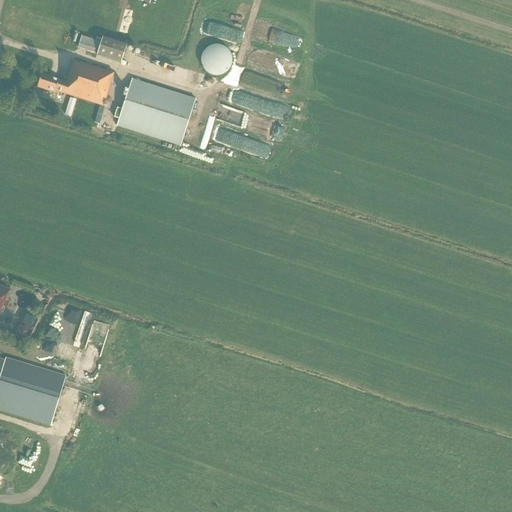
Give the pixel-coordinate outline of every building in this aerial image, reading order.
[(102,42),(81,36),(78,47),(98,53),(102,42)] [(103,38),(98,56),(121,63),(127,45),(103,38)] [(283,75),(286,62),(265,58),(263,72),(283,75)] [(103,107),(114,74),(74,61),(67,83),(41,75),(37,88),(55,94),(55,92),(103,107)] [(169,82),(176,84),(180,72),(174,69),(169,82)] [(198,87),(198,74),(181,74),(181,86),(198,87)] [(195,100),(132,80),(117,127),(180,147),(195,100)] [(0,314),(9,290),(0,286),(0,314)] [(29,331),(36,321),(28,316),(21,326),(29,331)] [(0,411),(51,427),(66,376),(5,358),(5,360),(0,358),(0,411)]
